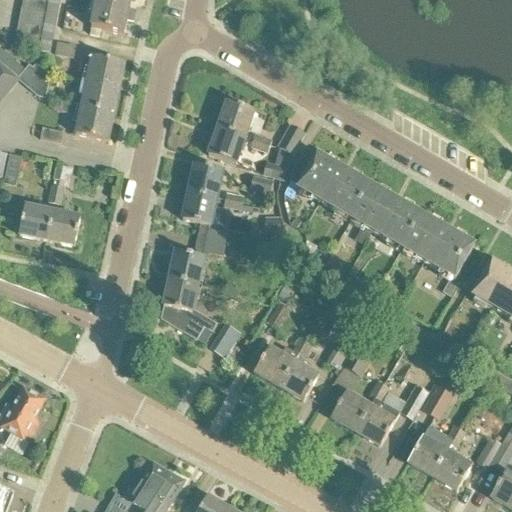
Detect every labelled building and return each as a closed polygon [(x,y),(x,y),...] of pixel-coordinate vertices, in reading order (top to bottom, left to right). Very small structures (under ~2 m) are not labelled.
[(45,16),(48,4),(25,0),(22,12),(45,16)] [(49,0),(48,8),(58,10),(60,2),(49,0)] [(132,0),(97,0),(91,32),(124,39),(127,24),(133,25),(135,15),(129,14),(132,0)] [(48,8),(47,15),(57,17),(58,10),(48,8)] [(43,28),(45,16),(22,12),(20,24),(43,28)] [(47,15),(45,23),(55,25),(57,17),(47,15)] [(45,23),(44,30),(54,32),(55,25),(45,23)] [(41,40),(43,28),(20,24),(18,36),(41,40)] [(44,30),(42,38),(53,40),(54,32),(44,30)] [(39,53),(41,40),(18,36),(16,48),(39,53)] [(42,38),(41,45),(51,48),(53,40),(42,38)] [(51,48),(41,45),(40,53),(50,55),(51,48)] [(0,61),(0,68),(4,71),(12,62),(5,56),(0,61)] [(92,61),(81,110),(114,117),(119,93),(126,94),(128,84),(122,83),(125,68),(92,61)] [(12,62),(4,71),(11,77),(19,68),(12,62)] [(0,68),(0,84),(9,93),(18,83),(11,77),(4,71),(0,68)] [(11,77),(18,83),(25,74),(19,68),(11,77)] [(25,74),(18,83),(27,91),(39,77),(29,69),(25,74)] [(0,84),(0,101),(1,103),(9,93),(0,84)] [(227,106),(217,134),(244,144),(254,116),(227,106)] [(61,116),(73,118),(75,109),(63,107),(61,116)] [(114,117),(81,110),(75,139),(108,146),(114,117)] [(40,143),(60,148),(63,136),(42,132),(40,143)] [(278,153),(292,161),(304,140),(290,132),(278,153)] [(244,144),(217,134),(208,160),(235,169),(244,144)] [(251,151),(259,154),(263,142),(255,139),(251,151)] [(263,142),(259,154),(267,157),(271,145),(263,142)] [(297,195),(350,225),(369,191),(347,179),(349,175),(341,171),(339,174),(316,161),(297,195)] [(194,169),(188,198),(216,204),(223,175),(194,169)] [(264,180),(284,186),(287,175),(267,169),(264,180)] [(58,190),(69,193),(73,173),(63,171),(58,190)] [(251,194),(270,199),(273,188),(254,183),(251,194)] [(52,190),(50,198),(62,201),(64,192),(52,190)] [(350,225),(402,255),(421,221),(400,208),(402,205),(393,200),(391,204),(369,191),(350,225)] [(62,201),(50,198),(48,207),(61,210),(62,201)] [(200,228),(200,230),(208,232),(209,230),(211,231),(216,204),(188,198),(182,224),(200,228)] [(224,211),(232,213),(235,200),(226,198),(224,211)] [(235,200),(232,213),(241,215),(244,202),(235,200)] [(19,240),(47,245),(53,217),(25,211),(19,240)] [(53,217),(47,245),(74,251),(80,222),(53,217)] [(280,236),(279,221),(264,222),(265,236),(280,236)] [(421,221),(402,255),(450,283),(442,296),(453,302),(461,289),(454,285),(474,251),(452,239),(453,235),(445,231),(443,234),(421,221)] [(294,223),(291,230),(302,237),(306,230),(294,223)] [(175,256),(169,284),(197,291),(204,262),(202,262),(203,256),(223,261),(228,238),(208,234),(208,232),(200,230),(193,260),(175,256)] [(290,244),(292,256),(303,254),(300,242),(290,244)] [(292,256),(296,273),(305,267),(303,254),(292,256)] [(296,273),(307,280),(312,271),(305,267),(296,273)] [(473,302),(511,325),(511,279),(492,268),(473,302)] [(307,280),(314,284),(319,275),(312,271),(307,280)] [(314,284),(321,288),(327,279),(319,275),(314,284)] [(321,288),(328,292),(334,283),(327,279),(321,288)] [(328,292),(335,296),(341,287),(334,283),(328,292)] [(197,291),(169,284),(163,311),(164,311),(161,324),(197,344),(205,348),(216,329),(192,315),(197,291)] [(390,308),(399,295),(392,291),(393,289),(386,285),(377,300),(390,308)] [(335,296),(342,300),(348,291),(341,287),(335,296)] [(342,300),(349,304),(355,295),(348,291),(342,300)] [(349,304),(357,308),(362,299),(355,295),(349,304)] [(357,308),(364,313),(369,303),(362,299),(357,308)] [(364,313),(371,317),(376,307),(369,303),(364,313)] [(266,328),(278,335),(291,314),(279,307),(266,328)] [(371,317),(378,321),(383,312),(376,307),(371,317)] [(360,336),(369,320),(347,308),(338,324),(360,336)] [(378,321),(385,325),(390,316),(383,312),(378,321)] [(385,325),(392,329),(397,320),(390,316),(385,325)] [(392,329),(399,333),(404,324),(397,320),(392,329)] [(399,333),(406,337),(411,328),(404,324),(399,333)] [(215,352),(227,359),(242,334),(230,327),(215,352)] [(411,328),(406,337),(413,341),(418,332),(411,328)] [(301,341),(297,349),(308,355),(312,348),(301,341)] [(343,372),(359,382),(377,350),(361,341),(343,372)] [(402,357),(408,349),(401,344),(395,352),(402,357)] [(254,378),(279,392),(294,368),(293,367),(298,360),(303,363),(308,355),(297,349),(295,352),(284,346),(277,358),(269,353),(254,378)] [(446,360),(454,365),(459,356),(452,351),(446,360)] [(328,372),(338,379),(351,359),(340,352),(328,372)] [(454,365),(462,370),(467,360),(459,356),(454,365)] [(462,370),(470,374),(475,365),(467,360),(462,370)] [(470,374),(478,379),(483,369),(475,365),(470,374)] [(294,368),(279,392),(303,407),(318,382),(294,368)] [(478,379),(486,383),(491,374),(483,369),(478,379)] [(486,383),(493,388),(499,379),(491,374),(486,383)] [(493,388),(501,392),(507,383),(499,379),(493,388)] [(501,392),(509,397),(511,391),(511,386),(507,383),(501,392)] [(423,416),(438,425),(457,394),(441,385),(423,416)] [(378,386),(373,394),(384,400),(389,392),(378,386)] [(400,418),(411,425),(427,397),(415,390),(400,418)] [(40,428),(33,424),(44,405),(23,393),(12,412),(6,408),(0,417),(0,430),(28,447),(40,428)] [(384,400),(373,394),(369,401),(374,404),(380,408),(380,406),(384,400)] [(331,423),(356,437),(371,413),(369,412),(345,398),(331,423)] [(371,413),(356,437),(380,452),(399,418),(380,406),(380,408),(374,404),(369,412),(371,413)] [(408,468),(432,482),(447,457),(446,457),(451,450),(456,453),(461,445),(450,439),(447,443),(428,431),(408,468)] [(454,431),(450,439),(461,445),(465,438),(454,431)] [(490,469),(502,477),(511,459),(511,437),(509,436),(490,469)] [(475,468),(486,474),(501,449),(490,443),(475,468)] [(447,457),(432,482),(456,496),(471,471),(447,457)] [(107,511),(149,511),(171,479),(153,468),(154,468),(152,467),(134,496),(129,493),(123,502),(116,498),(107,511)] [(490,502),(506,511),(511,511),(511,481),(505,477),(490,502)] [(167,511),(185,486),(184,485),(183,486),(171,479),(149,511),(167,511)] [(0,511),(6,511),(12,498),(0,493),(0,511)] [(227,511),(207,501),(200,511),(227,511)]
